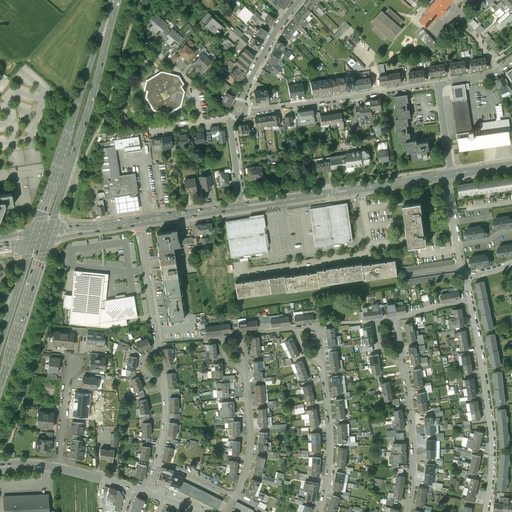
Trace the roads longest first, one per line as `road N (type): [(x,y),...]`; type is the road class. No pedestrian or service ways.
road 1 (primary): [(115,0),(34,236)]
road 2 (primary): [(48,234),(115,0)]
road 3 (residential): [(484,511),(490,434),(470,299)]
road 4 (residential): [(238,109),(436,83)]
road 5 (residential): [(359,188),(366,251),(237,273)]
road 6 (primary): [(0,389),(48,234)]
road 7 (residential): [(408,511),(414,441),(402,360)]
road 8 (residential): [(318,511),(330,444),(322,367)]
road 9 (residential): [(156,346),(138,220)]
road 10 (residential): [(235,497),(250,447),(246,374)]
